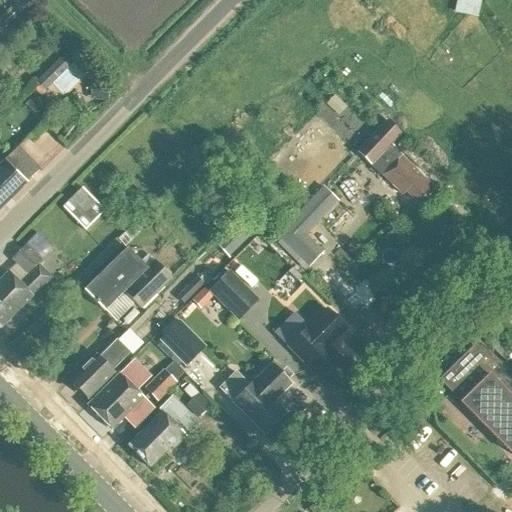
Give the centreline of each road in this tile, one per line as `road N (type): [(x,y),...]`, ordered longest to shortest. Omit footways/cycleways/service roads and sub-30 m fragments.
road 1 (residential): [(261,511),(511,264)]
road 2 (unclassified): [(0,234),(231,0)]
road 3 (secondary): [(119,511),(0,392)]
